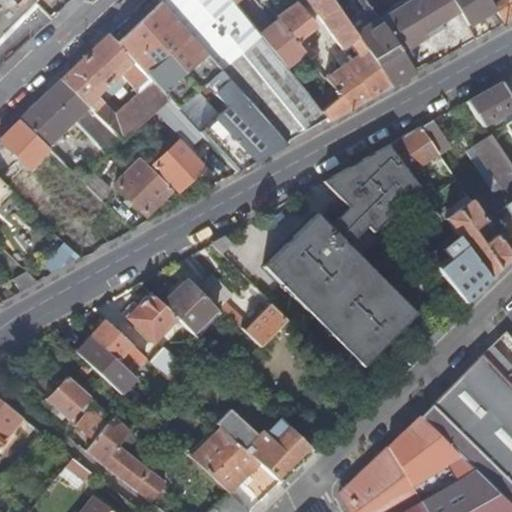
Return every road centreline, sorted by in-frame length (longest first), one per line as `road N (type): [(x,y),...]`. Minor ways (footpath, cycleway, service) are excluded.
road 1 (secondary): [(0,329),(511,44)]
road 2 (residential): [(306,488),(511,290)]
road 3 (residential): [(110,0),(0,104)]
